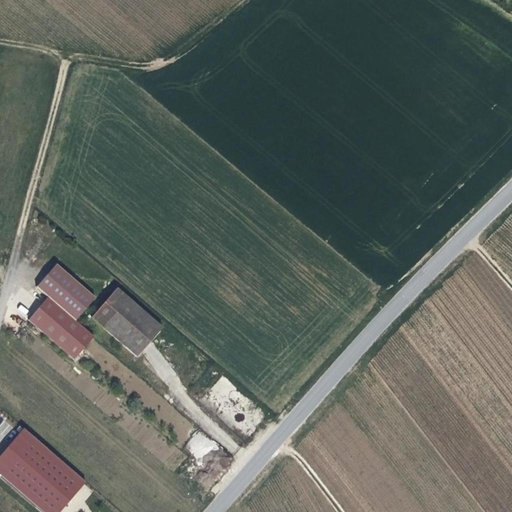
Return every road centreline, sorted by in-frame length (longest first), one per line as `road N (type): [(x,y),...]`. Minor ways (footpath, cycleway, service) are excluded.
road 1 (track): [(240,0),(176,55),(144,63),(72,53),(0,325)]
road 2 (tertiary): [(211,511),(511,192)]
